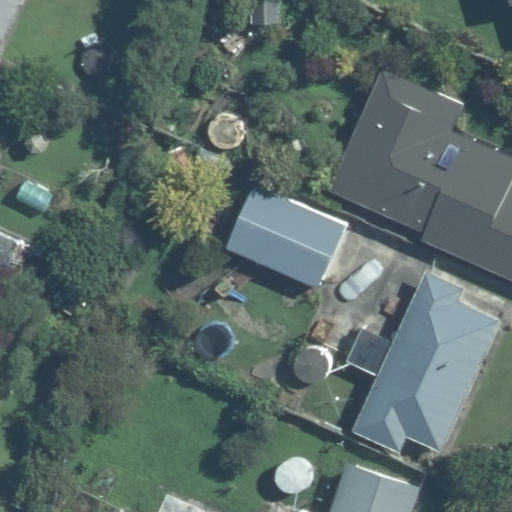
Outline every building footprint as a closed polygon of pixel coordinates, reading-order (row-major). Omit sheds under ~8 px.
[(20,0),(0,0),(0,34),(3,36),(20,0)] [(511,149),(457,125),(467,101),(389,66),(337,185),(429,226),(424,238),(511,276),(511,149)] [(242,173),(216,231),(323,279),(350,221),(242,173)] [(511,314),(511,311),(429,270),(396,338),(367,324),(351,356),(379,370),(351,427),(403,452),(412,434),(445,450),(511,314)] [(415,511),(423,487),(352,463),(336,511),(311,511),(297,507),(295,511),(415,511)] [(216,511),(165,488),(154,511),(216,511)]
